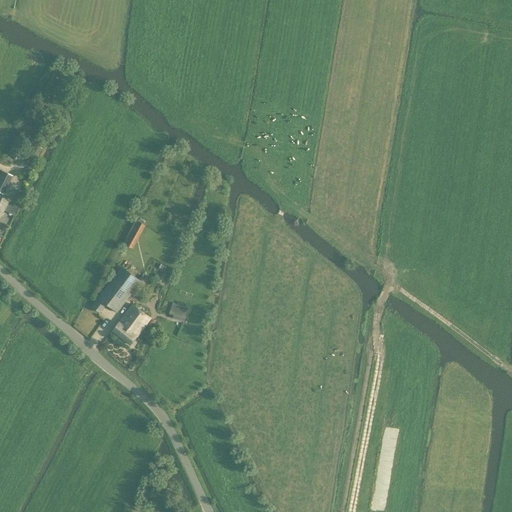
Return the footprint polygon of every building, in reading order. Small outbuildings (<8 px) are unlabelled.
[(62,79),(60,85),(66,87),(69,82),(62,79)] [(35,145),(25,165),(33,169),(43,149),(35,145)] [(0,192),(0,193),(2,193),(11,175),(2,171),(0,175),(0,192)] [(133,249),(145,226),(135,221),(123,244),(133,249)] [(141,282),(122,267),(91,306),(100,313),(106,304),(117,313),(141,282)] [(170,314),(186,318),(189,307),(173,303),(170,314)] [(116,326),(113,331),(131,345),(134,341),(151,319),(133,305),(116,326)]
